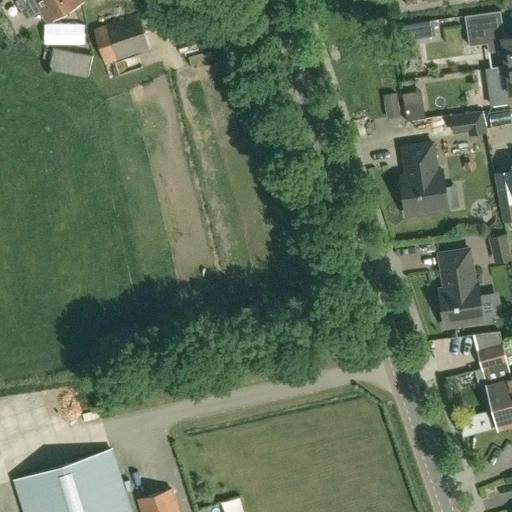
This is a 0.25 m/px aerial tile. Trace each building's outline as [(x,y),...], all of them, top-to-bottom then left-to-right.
[(40,11),(47,22),(83,2),(82,0),(33,0),(20,7),(26,18),(40,11)] [(138,14),(130,17),(93,30),(105,63),(150,48),(138,14)] [(421,22),(423,38),(436,36),(433,20),(421,22)] [(468,31),(470,46),(486,43),(488,53),(502,50),(505,67),(511,65),(511,37),(498,39),(496,27),(468,31)] [(88,78),(93,55),(53,47),(48,70),(88,78)] [(511,93),(511,65),(505,67),(507,82),(492,84),(494,94),(480,96),(483,110),(507,106),(505,94),(511,93)] [(420,90),(402,91),(404,118),(421,117),(420,90)] [(396,93),(384,95),(387,118),(400,116),(396,93)] [(469,134),(485,131),(482,112),(461,114),(463,128),(468,127),(469,134)] [(432,142),(402,147),(407,175),(400,176),(401,181),(397,183),(395,186),(394,191),(396,195),(400,197),(404,198),(406,215),(448,209),(442,169),(436,170),(432,142)] [(505,220),(511,218),(511,165),(511,169),(495,172),(505,220)] [(505,235),(491,238),(495,261),(510,258),(505,235)] [(434,300),(434,304),(435,308),(439,311),(443,311),(445,327),(483,321),(502,318),(498,292),(479,295),(477,283),(475,284),(470,249),(440,253),(445,288),(440,289),(441,295),(437,296),(434,300)] [(486,403),(492,401),(499,429),(511,425),(511,379),(507,363),(502,342),(477,349),(482,370),(485,369),(489,385),(487,385),(488,388),(483,389),(486,403)] [(461,436),(492,427),(486,409),(456,418),(461,436)] [(130,511),(111,450),(16,480),(25,511),(130,511)] [(178,511),(171,489),(139,500),(142,511),(178,511)]
